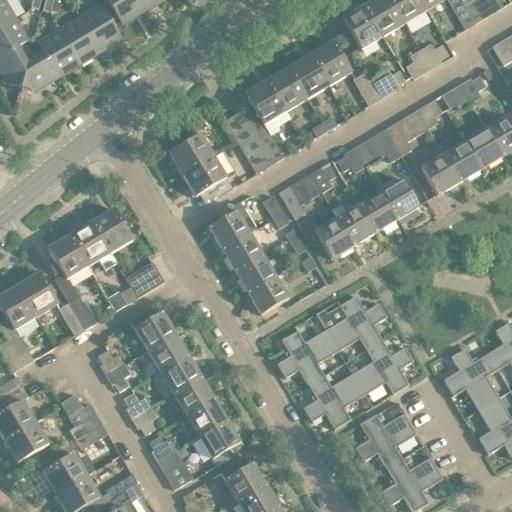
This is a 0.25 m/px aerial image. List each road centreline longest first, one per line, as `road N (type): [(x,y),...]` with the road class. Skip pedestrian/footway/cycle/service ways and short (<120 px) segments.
road 1 (residential): [(172,236),(474,60),(480,35),(511,16)]
road 2 (residential): [(333,511),(195,276)]
road 3 (tertiary): [(105,123),(274,0)]
road 4 (residential): [(82,358),(172,511)]
road 5 (residential): [(82,358),(104,327),(195,276)]
road 6 (tertiary): [(0,207),(105,123)]
road 7 (residential): [(172,236),(105,123)]
road 8 (residential): [(489,499),(428,391)]
